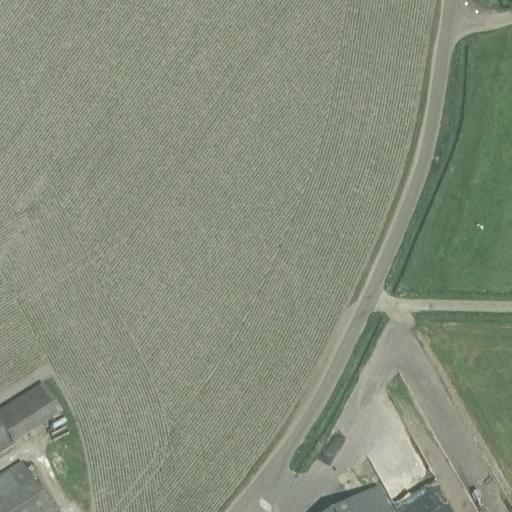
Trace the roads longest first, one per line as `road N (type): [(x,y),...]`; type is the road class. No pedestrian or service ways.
road 1 (unclassified): [(239,511),(297,442),(354,328),(412,181),(453,0)]
road 2 (track): [(511,309),(364,302)]
